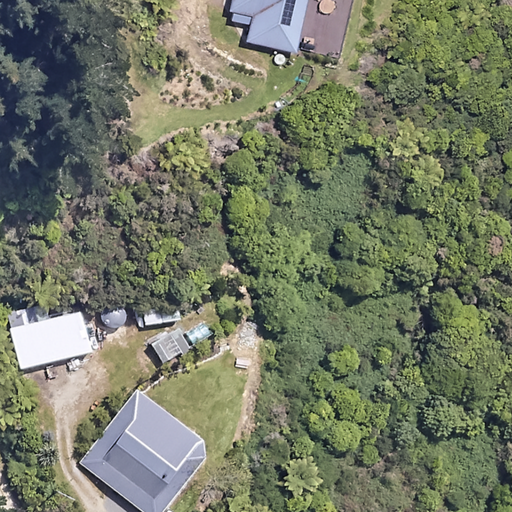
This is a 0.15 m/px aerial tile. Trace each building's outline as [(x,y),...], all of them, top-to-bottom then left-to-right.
[(230,0),(223,34),(294,50),(305,0),(230,0)] [(179,319),(172,294),(135,303),(142,328),(179,319)] [(83,305),(88,330),(134,321),(130,297),(83,305)] [(227,318),(219,303),(188,320),(196,334),(227,318)] [(187,351),(179,332),(139,351),(147,369),(187,351)] [(109,396),(139,372),(125,355),(95,379),(109,396)] [(159,511),(195,467),(124,410),(81,463),(142,511),(159,511)]
